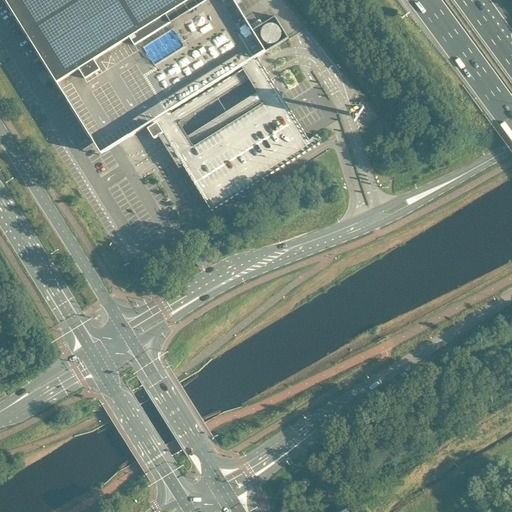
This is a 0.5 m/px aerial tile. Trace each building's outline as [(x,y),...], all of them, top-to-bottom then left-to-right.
[(211,0),(5,0),(59,84),(80,71),(83,76),(85,79),(90,75),(130,138),(258,58),(267,53),(233,0),(222,0),(204,12),(200,7),(204,4),(211,0)] [(258,58),(157,121),(175,151),(214,216),(316,152),(264,68),(258,58)] [(200,267),(207,261),(210,259),(204,251),(193,260),(200,267)] [(182,384),(153,400),(154,404),(183,387),(182,384)] [(142,406),(113,422),(115,426),(144,409),(142,406)] [(203,418),(174,434),(176,437),(204,421),(203,418)] [(163,440),(134,456),(136,459),(165,443),(163,440)]
